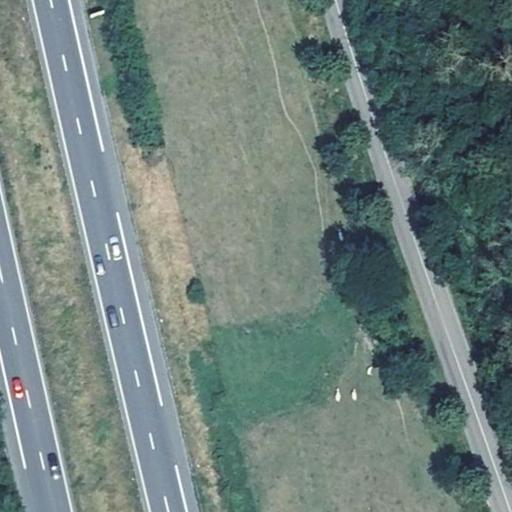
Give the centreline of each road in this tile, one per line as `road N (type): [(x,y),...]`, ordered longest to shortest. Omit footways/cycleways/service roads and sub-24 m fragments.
road 1 (secondary): [(507,511),(334,0)]
road 2 (motorway): [(168,511),(48,0)]
road 3 (motorway): [(0,280),(50,511)]
